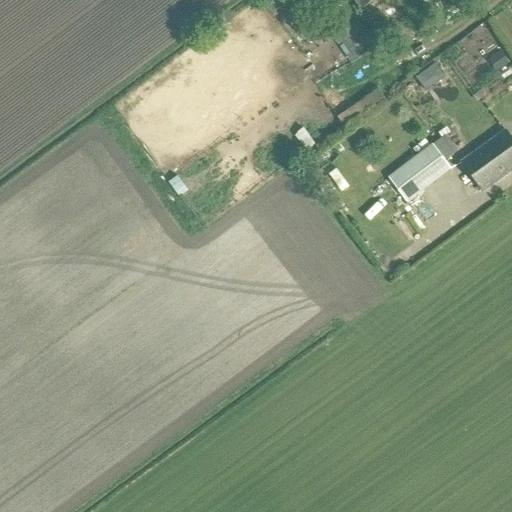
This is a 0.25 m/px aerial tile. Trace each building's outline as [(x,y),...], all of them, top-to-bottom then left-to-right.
[(354,0),(362,10),(375,0),(354,0)] [(281,10),(276,4),(268,10),(273,17),(281,10)] [(327,31),(354,68),(377,51),(347,6),(324,22),(329,29),(327,31)] [(511,65),(484,25),(444,53),(476,99),(511,73),(511,65)] [(445,75),(436,62),(418,75),(427,88),(445,75)] [(343,126),(383,99),(377,91),(337,119),(343,126)] [(335,119),(312,127),(317,142),(340,134),(335,119)] [(309,151),(319,144),(308,128),(298,135),(309,151)] [(511,140),(506,132),(462,164),(483,193),(511,172),(511,140)] [(433,145),(388,179),(407,204),(451,170),(433,145)]
